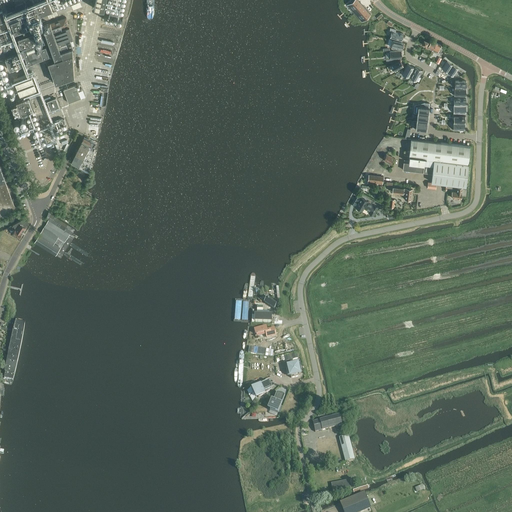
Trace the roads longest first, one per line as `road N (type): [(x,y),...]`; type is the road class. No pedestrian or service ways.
road 1 (unclassified): [(318,398),(300,296),(304,275),(350,236),(468,211),(477,197),(479,138)]
road 2 (unknown): [(91,0),(79,136)]
